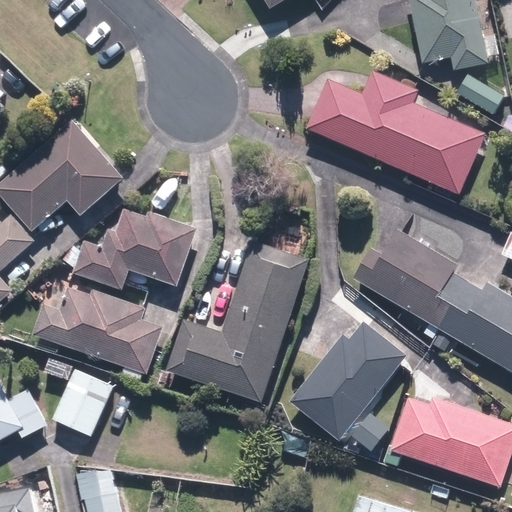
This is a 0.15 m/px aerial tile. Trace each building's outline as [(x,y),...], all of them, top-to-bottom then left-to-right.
[(412,0),(425,62),(455,56),(457,68),(492,61),(479,0),(412,0)] [(488,132),(416,101),(421,88),(375,68),(365,92),(331,78),(310,126),(463,191),(488,132)] [(0,119),(10,108),(0,98),(0,119)] [(85,213),(127,176),(77,120),(1,187),(37,228),(71,198),(85,213)] [(113,227),(107,244),(89,238),(78,271),(127,288),(133,269),(181,285),(201,226),(152,210),(151,215),(128,207),(120,230),(113,227)] [(0,300),(15,287),(2,272),(38,239),(15,213),(3,224),(0,220),(0,300)] [(511,233),(503,257),(511,260),(511,233)] [(374,247),(356,278),(511,364),(511,299),(395,235),(384,253),(374,247)] [(188,316),(171,367),(265,399),(313,255),(256,236),(225,329),(188,316)] [(166,325),(144,317),(148,306),(96,288),(95,292),(72,284),(64,308),(46,302),(36,332),(150,371),(166,325)] [(328,319),(307,312),(296,348),(317,355),(328,319)] [(342,438),(409,352),(368,320),(355,337),(347,331),(293,399),(342,438)] [(117,384),(78,367),(57,416),(95,433),(117,384)] [(32,387),(13,397),(0,373),(0,439),(21,428),(25,436),(51,422),(32,387)] [(511,420),(436,395),(433,402),(412,395),(394,447),(503,484),(511,457),(511,420)] [(92,511),(125,511),(117,467),(85,474),(92,511)] [(0,511),(35,511),(30,486),(0,491),(0,511)] [(420,511),(362,493),(355,511),(420,511)]
